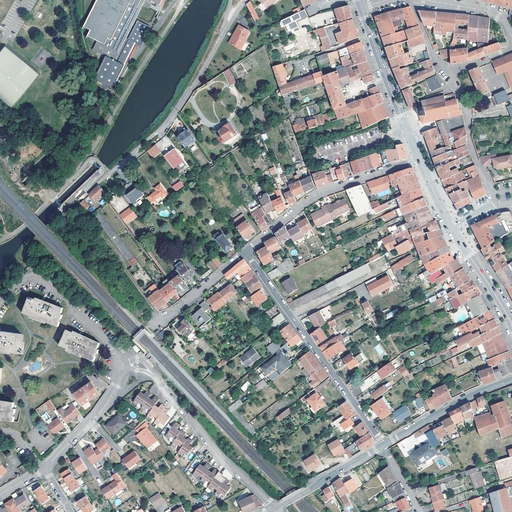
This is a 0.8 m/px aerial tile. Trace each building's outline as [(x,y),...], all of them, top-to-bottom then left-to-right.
[(92,49),(106,56),(95,79),(113,88),(135,43),(140,46),(149,27),(137,21),(133,30),(131,30),(143,6),(149,9),(153,1),(150,0),(96,0),(84,27),(90,30),(87,36),(97,41),(92,49)] [(275,0),(258,0),(266,8),(275,0)] [(254,21),(258,18),(250,1),(246,4),(254,21)] [(349,6),(335,9),(340,23),(353,19),(350,12),(349,6)] [(409,28),(418,25),(414,16),(409,6),(402,8),(405,18),(409,28)] [(405,18),(402,8),(395,10),(389,12),(395,33),(403,30),(404,30),(401,19),(405,18)] [(435,26),(436,12),(430,11),(418,10),(424,25),(435,26)] [(294,14),(281,20),(283,26),(287,24),(290,30),(292,29),(294,31),(299,29),(295,22),(295,20),(296,20),(300,18),(298,12),(294,14)] [(382,37),(395,33),(389,12),(375,16),(376,20),(380,31),(382,37)] [(454,28),(455,23),(457,14),(443,12),(436,12),(435,26),(434,33),(453,35),(453,36),(454,28)] [(466,39),(468,15),(462,14),(457,14),(455,23),(465,24),(464,29),(454,28),(453,36),(453,38),(456,38),(466,39)] [(472,15),(468,15),(466,39),(477,40),(479,16),(472,15)] [(484,17),(479,16),(477,40),(487,40),(490,18),(484,17)] [(340,23),(335,24),(336,26),(340,25),(343,31),(336,33),(340,44),(359,37),(353,19),(340,23)] [(228,43),(241,50),(246,41),(245,40),(250,31),(238,25),(228,43)] [(418,25),(409,28),(406,29),(409,39),(423,34),(418,25)] [(330,48),(324,27),(313,30),(315,35),(319,34),(322,46),(320,46),(322,51),(330,48)] [(395,33),(382,37),(383,41),(385,47),(400,42),(406,40),(407,40),(403,30),(395,33)] [(425,43),(423,34),(409,39),(407,40),(406,40),(409,46),(425,43)] [(348,47),(350,54),(363,50),(362,46),(361,42),(348,47)] [(400,42),(385,47),(387,52),(391,63),(393,68),(400,66),(413,62),(409,49),(403,50),(400,42)] [(467,53),(468,60),(501,48),(499,42),(484,47),(478,49),(467,53)] [(40,71),(6,43),(0,49),(0,100),(9,108),(24,90),(40,71)] [(467,47),(450,51),(450,53),(439,55),(442,58),(450,56),(451,64),(459,62),(468,60),(467,53),(467,47)] [(331,65),(334,63),(334,61),(340,58),(340,57),(338,50),(328,54),(330,62),(331,65)] [(357,65),(367,61),(365,55),(363,50),(350,54),(353,62),(350,63),(347,55),(344,56),(340,57),(340,58),(344,69),(346,68),(350,67),(357,65)] [(317,58),(319,66),(330,62),(328,54),(317,58)] [(504,72),(510,88),(511,87),(511,86),(511,68),(507,56),(499,59),(504,72)] [(400,66),(393,68),(397,79),(402,88),(435,73),(432,63),(430,59),(427,60),(429,68),(410,77),(406,67),(401,68),(400,66)] [(499,59),(492,62),(497,74),(504,72),(499,59)] [(367,61),(357,65),(358,69),(351,72),(350,67),(346,68),(350,81),(363,77),(371,74),(369,66),(367,61)] [(285,81),(280,65),(272,67),(279,88),(287,85),(286,84),(285,81)] [(470,71),(482,100),(491,96),(485,82),(486,81),(485,78),(484,78),(479,67),(470,71)] [(235,83),(235,82),(228,68),(223,71),(230,85),(235,83)] [(344,69),(337,72),(339,79),(337,79),(339,85),(350,81),(346,68),(344,69)] [(321,71),(309,76),(306,77),(309,85),(324,80),(323,76),(321,71)] [(325,83),(337,79),(339,79),(337,72),(323,76),(324,80),(325,83)] [(372,77),(371,74),(363,77),(365,83),(374,80),(372,77)] [(437,75),(427,80),(431,90),(441,85),(440,82),(437,75)] [(306,77),(286,84),(287,85),(279,88),(279,89),(281,95),(309,85),(306,77)] [(346,105),(339,85),(337,79),(325,83),(337,118),(357,111),(367,108),(363,99),(362,99),(346,105)] [(377,90),(376,86),(368,89),(370,96),(379,93),(377,90)] [(491,96),(495,105),(498,104),(498,105),(509,100),(511,104),(507,106),(511,116),(511,115),(511,86),(511,87),(511,88),(511,92),(507,95),(505,90),(491,96)] [(410,109),(417,106),(410,87),(403,90),(407,100),(410,109)] [(367,108),(383,102),(381,97),(379,93),(370,96),(366,98),(363,99),(367,108)] [(459,108),(456,99),(453,100),(451,94),(422,100),(423,106),(420,107),(420,108),(418,109),(418,108),(417,108),(420,117),(421,117),(422,122),(462,114),(461,109),(459,108)] [(288,96),(283,99),(288,111),(294,109),(288,96)] [(386,108),(383,102),(367,108),(357,111),(362,125),(344,131),(345,134),(363,128),(389,116),(386,108)] [(325,122),(334,119),(333,116),(329,117),(327,113),(322,114),(325,122)] [(309,128),(317,125),(315,118),(307,121),(309,128)] [(445,119),(438,122),(443,135),(450,132),(445,119)] [(302,130),(309,128),(307,121),(299,124),(302,130)] [(225,141),(237,134),(230,123),(225,126),(225,127),(219,130),(225,141)] [(299,123),(292,125),(295,132),(302,130),(299,124),(299,123)] [(426,141),(439,136),(441,136),(439,133),(437,133),(435,127),(423,131),(424,134),(426,141)] [(454,136),(449,138),(451,144),(455,142),(465,135),(464,127),(453,132),(454,136)] [(178,137),(185,147),(195,139),(188,129),(178,137)] [(448,133),(443,135),(447,146),(451,144),(449,138),(448,133)] [(465,135),(455,142),(456,147),(467,143),(466,138),(465,135)] [(430,152),(437,150),(435,143),(441,141),(439,136),(426,141),(428,147),(430,152)] [(385,150),(380,152),(384,164),(388,163),(409,158),(406,151),(405,149),(403,143),(396,145),(398,149),(385,150)] [(155,144),(147,150),(152,157),(160,151),(155,144)] [(454,149),(456,154),(468,149),(466,145),(454,149)] [(433,158),(445,152),(443,147),(437,150),(430,152),(431,155),(433,158)] [(468,149),(456,154),(458,159),(459,158),(470,154),(468,149)] [(174,168),(183,161),(175,150),(166,157),(174,168)] [(433,160),(435,163),(447,158),(449,157),(446,152),(445,152),(433,158),(433,159),(433,160)] [(376,153),(369,155),(373,167),(379,166),(380,165),(376,153)] [(369,155),(361,158),(365,170),(369,169),(373,167),(369,155)] [(493,158),(480,160),(486,167),(491,163),(494,162),(495,166),(499,171),(511,167),(511,156),(511,155),(497,157),(495,158),(493,158)] [(341,167),(346,166),(351,164),(355,174),(365,170),(361,158),(340,164),(341,167)] [(437,169),(449,163),(447,158),(435,163),(436,165),(437,169)] [(442,181),(459,172),(457,168),(451,171),(449,168),(461,162),(459,158),(458,159),(449,163),(437,169),(439,173),(440,176),(442,181)] [(343,178),(345,178),(341,167),(340,164),(335,166),(337,172),(339,180),(343,178)] [(315,186),(307,165),(304,167),(308,177),(300,180),(304,191),(310,188),(315,186)] [(341,167),(345,178),(350,176),(346,166),(341,167)] [(392,181),(397,179),(415,172),(413,168),(413,167),(398,172),(389,175),(391,181),(392,181)] [(287,178),(294,195),(299,193),(304,191),(300,180),(296,170),(294,171),(298,181),(292,184),(290,177),(287,178)] [(324,170),(312,173),(317,187),(327,184),(334,181),(332,175),(332,174),(331,172),(325,174),(324,170)] [(444,183),(446,188),(458,184),(466,181),(461,171),(459,172),(442,181),(444,183)] [(415,172),(397,179),(399,184),(403,191),(404,195),(420,187),(417,179),(415,172)] [(391,181),(389,175),(378,179),(379,181),(377,182),(376,180),(368,182),(374,194),(390,188),(388,183),(391,181)] [(466,181),(468,186),(482,181),(480,178),(479,175),(473,178),(466,181)] [(297,200),(294,195),(287,178),(280,181),(289,203),(293,202),(297,200)] [(176,191),(184,185),(180,181),(173,186),(176,191)] [(454,204),(469,196),(465,190),(469,188),(468,186),(466,181),(458,184),(461,189),(450,194),(452,199),(454,204)] [(472,194),(474,200),(481,196),(486,193),(482,181),(468,186),(469,188),(472,194)] [(287,207),(275,183),(272,184),(279,198),(272,202),(276,210),(277,212),(287,207)] [(371,204),(361,184),(346,190),(359,216),(373,209),(371,204)] [(450,194),(461,189),(458,184),(446,188),(447,191),(449,194),(450,194)] [(104,191),(98,185),(89,193),(95,200),(104,191)] [(130,208),(134,206),(132,203),(144,194),(137,186),(122,198),(130,208)] [(161,186),(155,190),(157,191),(147,198),(151,203),(153,202),(155,205),(156,204),(156,203),(157,202),(156,200),(160,198),(162,199),(167,196),(161,186)] [(420,187),(404,195),(398,198),(397,198),(401,208),(424,198),(422,191),(420,187)] [(262,194),(257,196),(265,210),(267,214),(269,213),(270,211),(271,210),(273,212),(276,210),(272,202),(268,193),(265,195),(262,194)] [(469,196),(454,204),(456,205),(457,207),(458,209),(471,202),(469,196)] [(426,201),(424,198),(401,208),(404,215),(427,206),(426,201)] [(89,206),(83,199),(77,205),(82,212),(89,206)] [(332,219),(337,217),(336,216),(349,209),(344,199),(340,201),(337,202),(331,205),(330,203),(326,205),(332,219)] [(387,203),(381,206),(375,209),(379,217),(382,216),(391,212),(387,203)] [(322,207),(323,209),(323,210),(312,216),(317,227),(332,219),(326,205),(322,207)] [(427,206),(404,215),(408,223),(410,230),(434,221),(431,215),(427,206)] [(123,213),(130,223),(138,218),(130,208),(123,213)] [(262,216),(265,214),(262,208),(251,214),(262,231),(267,226),(262,216)] [(395,210),(399,218),(404,215),(401,208),(395,210)] [(132,266),(138,262),(98,209),(93,213),(132,266)] [(511,210),(501,212),(506,219),(488,227),(495,240),(504,234),(511,230),(511,212),(511,211),(511,210)] [(382,216),(384,220),(395,215),(393,211),(391,212),(382,216)] [(488,227),(506,219),(501,212),(471,225),(475,232),(488,227)] [(130,223),(123,213),(120,215),(127,225),(130,223)] [(233,222),(244,215),(243,213),(232,220),(233,222)] [(244,215),(233,222),(245,238),(250,234),(255,230),(244,215)] [(298,225),(303,233),(313,227),(307,218),(297,224),(298,225)] [(435,220),(434,221),(410,230),(412,234),(413,237),(440,231),(438,226),(437,224),(435,220)] [(387,227),(388,227),(388,226),(386,223),(379,227),(384,237),(391,233),(387,227)] [(402,236),(410,230),(408,223),(395,228),(398,233),(395,235),(398,239),(402,236)] [(304,235),(303,233),(298,225),(293,228),(294,229),(288,232),(291,237),(294,242),(304,235)] [(288,231),(285,226),(279,230),(275,234),(276,236),(280,243),(282,242),(291,237),(288,232),(288,231)] [(476,235),(483,249),(492,242),(495,240),(488,227),(475,232),(476,235)] [(416,244),(443,237),(442,235),(441,233),(440,231),(413,237),(416,244)] [(220,235),(215,238),(226,252),(233,247),(223,233),(220,235)] [(374,256),(376,258),(395,247),(398,246),(392,235),(369,247),(374,256)] [(270,253),(272,252),(280,247),(278,244),(280,243),(276,236),(264,243),(266,247),(270,253)] [(416,244),(418,251),(445,241),(443,237),(416,244)] [(412,243),(410,239),(409,240),(405,241),(401,244),(398,246),(395,247),(398,253),(410,246),(409,244),(412,243)] [(420,256),(447,245),(445,241),(418,251),(420,256)] [(486,257),(488,260),(500,253),(504,250),(499,242),(494,245),(492,242),(483,249),(481,249),(485,255),(486,257)] [(420,256),(424,265),(450,251),(448,247),(447,245),(420,256)] [(264,265),(273,259),(272,257),(270,253),(266,247),(257,252),(264,265)] [(428,276),(438,270),(442,268),(454,260),(451,255),(450,251),(424,265),(422,267),(425,273),(418,277),(420,281),(428,276)] [(294,268),(287,255),(285,256),(286,259),(282,261),(278,254),(279,254),(278,252),(273,255),(274,256),(272,257),(273,259),(278,267),(281,274),(294,268)] [(500,253),(488,260),(491,266),(493,265),(497,271),(507,264),(500,253)] [(218,255),(213,259),(218,267),(223,263),(218,255)] [(394,273),(415,260),(411,255),(391,267),(394,273)] [(218,267),(213,259),(207,264),(213,271),(218,267)] [(237,272),(241,278),(252,270),(247,264),(244,259),(229,271),(225,275),(227,279),(237,272)] [(459,263),(457,259),(454,260),(442,268),(443,270),(445,269),(446,269),(448,272),(447,273),(441,276),(437,278),(438,280),(440,283),(447,279),(463,268),(459,263)] [(180,261),(174,265),(177,269),(183,264),(181,261),(180,261)] [(367,263),(293,300),(288,303),(292,308),(328,291),(328,290),(338,285),(341,290),(373,274),(367,263)] [(177,269),(186,281),(193,276),(184,264),(177,269)] [(511,286),(511,271),(508,264),(507,264),(497,271),(502,280),(508,288),(511,286)] [(268,274),(271,279),(281,274),(278,267),(273,270),(274,271),(268,274)] [(454,290),(456,289),(460,287),(471,279),(466,272),(463,268),(447,279),(454,290)] [(241,278),(245,283),(255,276),(253,272),(252,270),(241,278)] [(404,281),(398,270),(394,273),(400,284),(404,281)] [(439,273),(438,270),(428,276),(432,283),(438,280),(437,278),(441,276),(439,273)] [(169,281),(171,282),(178,292),(187,284),(179,274),(169,281)] [(371,296),(393,286),(388,275),(376,280),(375,278),(365,282),(371,296)] [(252,293),(262,285),(258,280),(255,276),(245,283),(252,293)] [(297,289),(290,277),(282,282),(289,294),(297,289)] [(461,292),(463,295),(465,294),(466,293),(476,287),(473,282),(471,279),(460,287),(461,289),(462,291),(461,292)] [(159,290),(167,301),(178,292),(171,282),(159,290)] [(159,290),(154,284),(148,289),(152,294),(149,297),(157,309),(167,301),(159,290)] [(219,293),(225,301),(236,293),(230,285),(219,293)] [(455,309),(464,303),(467,302),(479,295),(481,294),(478,290),(476,287),(466,293),(465,294),(463,295),(460,296),(451,301),(455,309)] [(447,294),(451,301),(460,296),(457,291),(456,289),(454,290),(448,294),(447,294)] [(258,305),(267,299),(261,290),(252,297),(258,305)] [(438,294),(440,298),(444,296),(447,294),(448,294),(446,290),(438,294)] [(219,293),(218,292),(208,299),(216,310),(226,302),(225,301),(219,293)] [(481,302),(482,301),(479,295),(467,302),(473,313),(485,306),(484,304),(483,305),(481,302)] [(35,300),(29,297),(23,313),(31,316),(31,318),(45,323),(46,322),(58,327),(60,322),(59,322),(60,318),(61,318),(63,315),(61,314),(63,308),(36,298),(35,300)] [(242,300),(238,303),(243,310),(247,307),(242,300)] [(368,301),(362,304),(368,313),(374,310),(372,308),(368,301)] [(212,310),(205,302),(200,306),(203,309),(206,312),(208,310),(210,312),(212,310)] [(464,303),(470,314),(473,313),(467,302),(464,303)] [(448,313),(453,310),(449,304),(444,307),(448,313)] [(477,317),(483,313),(488,311),(485,306),(473,313),(475,317),(477,317)] [(309,316),(316,329),(327,323),(329,322),(322,309),(309,316)] [(386,315),(388,319),(399,313),(396,309),(386,315)] [(206,316),(201,310),(192,318),(201,328),(212,319),(207,314),(206,316)] [(479,320),(477,317),(475,317),(472,319),(459,326),(464,336),(480,327),(494,319),(492,314),(490,310),(488,311),(483,313),(485,317),(479,320)] [(266,325),(270,330),(285,319),(281,313),(266,325)] [(195,331),(196,330),(186,319),(182,323),(182,324),(183,325),(182,326),(178,329),(183,334),(184,333),(187,336),(193,330),(195,331)] [(327,323),(330,327),(337,323),(335,319),(329,322),(327,323)] [(479,335),(498,326),(496,323),(495,320),(494,319),(480,327),(482,330),(478,332),(479,335)] [(279,330),(288,341),(297,335),(292,328),(289,324),(279,330)] [(499,329),(498,326),(479,335),(473,338),(465,342),(467,346),(471,344),(473,346),(482,342),(501,333),(499,329)] [(317,344),(327,337),(320,328),(311,334),(313,338),(317,344)] [(73,333),(67,330),(60,345),(67,349),(67,350),(81,357),(82,356),(94,361),(96,357),(94,356),(96,352),(97,353),(99,350),(97,349),(100,343),(74,331),(73,333)] [(0,351),(8,353),(8,351),(21,353),(22,348),(20,348),(21,344),(22,344),(23,340),(21,340),(22,334),(0,331),(0,351)] [(472,335),(471,333),(462,338),(454,343),(456,347),(458,345),(465,342),(473,338),(472,335)] [(503,338),(501,333),(482,342),(486,351),(496,346),(506,343),(503,338)] [(321,349),(323,352),(340,341),(344,338),(341,334),(337,337),(337,336),(319,347),(321,349)] [(291,346),(300,339),(297,335),(288,341),(291,346)] [(340,341),(323,352),(325,354),(328,359),(345,349),(341,343),(340,341)] [(278,349),(273,343),(268,347),(273,354),(278,349)] [(511,356),(507,346),(506,343),(496,346),(486,351),(480,354),(488,369),(492,367),(511,357),(511,356)] [(437,356),(449,350),(447,347),(435,353),(437,356)] [(247,366),(258,357),(252,349),(241,357),(247,366)] [(307,375),(309,377),(312,374),(321,367),(316,360),(309,351),(298,359),(309,374),(307,375)] [(261,368),(266,375),(276,367),(277,369),(281,373),(291,365),(281,352),(261,368)] [(363,359),(359,353),(354,357),(351,354),(343,359),(350,369),(355,365),(359,362),(363,359)] [(455,357),(450,359),(454,368),(459,366),(455,357)] [(511,357),(492,367),(497,378),(503,376),(506,375),(511,372),(511,357)] [(390,362),(377,371),(382,379),(395,369),(390,362)] [(400,371),(404,377),(407,375),(409,373),(403,366),(398,370),(399,372),(400,371)] [(276,367),(266,375),(268,376),(277,369),(276,367)] [(313,387),(328,376),(325,372),(321,367),(312,374),(316,379),(310,383),(313,387)] [(488,369),(480,372),(476,374),(478,379),(479,378),(481,378),(483,383),(487,382),(497,378),(492,367),(488,369)] [(263,379),(254,386),(258,391),(267,384),(263,379)] [(247,380),(240,388),(244,392),(251,384),(247,380)] [(349,389),(356,384),(353,380),(346,384),(349,389)] [(91,382),(75,394),(83,406),(100,394),(91,382)] [(375,399),(392,386),(388,382),(372,394),(375,399)] [(430,398),(432,402),(432,403),(435,407),(443,402),(452,398),(444,384),(433,389),(435,393),(434,393),(432,394),(432,395),(433,396),(429,398),(430,398)] [(307,399),(312,406),(310,408),(313,412),(315,411),(316,412),(325,404),(314,389),(300,399),(303,402),(307,399)] [(143,405),(149,397),(151,394),(149,392),(147,391),(145,394),(141,392),(133,402),(137,405),(139,402),(143,405)] [(381,419),(392,412),(393,411),(391,407),(393,406),(385,395),(371,405),(379,416),(381,419)] [(149,397),(143,405),(141,408),(145,411),(147,408),(151,411),(155,405),(159,399),(157,398),(155,396),(153,400),(149,397)] [(423,405),(418,396),(414,398),(419,407),(423,405)] [(479,407),(485,404),(483,396),(478,399),(470,402),(473,411),(477,410),(476,408),(479,407)] [(231,413),(243,404),(239,399),(227,408),(231,413)] [(0,421),(1,420),(14,421),(14,417),(13,416),(14,412),(15,413),(15,409),(13,409),(14,403),(0,400),(0,421)] [(56,408),(51,401),(50,401),(50,400),(46,403),(51,410),(53,410),(56,408)] [(350,406),(346,401),(338,408),(344,416),(346,419),(350,417),(356,413),(350,406)] [(490,412),(488,413),(485,413),(478,416),(474,417),(475,419),(479,435),(496,429),(511,423),(511,422),(511,421),(504,401),(491,405),(494,414),(491,415),(490,412)] [(474,416),(473,411),(470,402),(465,405),(461,407),(464,419),(474,416)] [(63,408),(58,411),(67,423),(81,413),(73,403),(69,406),(71,407),(65,411),(63,408)] [(393,411),(392,412),(398,421),(411,413),(405,403),(393,411)] [(154,416),(157,419),(165,408),(166,407),(164,406),(162,404),(159,408),(155,405),(151,411),(148,415),(152,418),(154,416)] [(335,407),(326,413),(328,416),(331,414),(330,412),(332,410),(333,411),(336,409),(335,407)] [(455,410),(449,413),(451,417),(454,424),(464,419),(461,407),(455,410)] [(166,415),(169,411),(167,410),(165,408),(157,419),(155,423),(159,425),(161,423),(165,425),(170,418),(166,415)] [(290,412),(288,408),(277,417),(280,420),(290,412)] [(119,415),(114,420),(113,418),(111,420),(112,421),(107,426),(114,434),(126,424),(119,415)] [(346,419),(340,423),(344,430),(354,423),(350,417),(346,419)] [(442,422),(448,433),(457,429),(454,424),(451,417),(442,422)] [(59,418),(48,426),(54,435),(57,433),(57,431),(59,430),(60,431),(65,427),(59,418)] [(172,437),(176,439),(181,431),(177,429),(180,425),(176,422),(166,437),(170,439),(172,437)] [(365,427),(362,422),(354,427),(358,432),(365,427)] [(442,422),(432,427),(438,438),(448,433),(442,422)] [(499,437),(511,432),(511,424),(511,423),(496,429),(499,437)] [(139,434),(147,428),(144,425),(137,431),(139,434)] [(367,429),(365,427),(358,432),(361,437),(369,432),(367,429)] [(146,443),(145,444),(149,447),(157,441),(147,428),(139,434),(137,436),(140,438),(141,437),(146,443)] [(182,447),(188,440),(184,437),(186,433),(182,430),(181,431),(176,439),(172,444),(176,447),(178,445),(182,447)] [(369,432),(361,437),(355,440),(362,450),(370,446),(376,442),(369,432)] [(188,455),(194,448),(190,445),(192,441),(188,438),(188,440),(182,447),(179,452),(183,455),(185,453),(188,455)] [(104,439),(96,446),(98,448),(103,454),(111,447),(104,439)] [(342,453),(346,451),(343,447),(339,439),(328,445),(334,455),(337,453),(340,451),(342,453)] [(435,451),(429,442),(410,454),(417,465),(421,463),(431,457),(429,455),(435,451)] [(10,445),(6,446),(11,453),(15,451),(10,445)] [(352,456),(346,446),(343,447),(346,451),(349,458),(352,456)] [(91,447),(85,452),(93,465),(105,456),(103,454),(98,448),(94,451),(91,447)] [(120,458),(114,450),(111,452),(118,460),(120,458)] [(431,457),(421,463),(421,464),(437,454),(435,451),(429,455),(431,457)] [(128,468),(135,463),(141,459),(135,452),(123,461),(128,468)] [(320,461),(315,454),(304,461),(310,471),(314,468),(314,467),(317,465),(316,464),(320,461)] [(511,456),(510,457),(495,461),(500,480),(511,475),(511,456)] [(73,463),(80,474),(88,469),(81,458),(73,463)] [(199,475),(203,478),(208,470),(211,466),(207,463),(204,467),(200,464),(193,475),(197,478),(199,475)] [(29,471),(24,465),(18,468),(23,475),(29,471)] [(379,473),(387,485),(395,479),(392,473),(388,466),(379,473)] [(475,467),(466,470),(468,475),(471,474),(472,479),(482,476),(480,471),(479,471),(478,466),(475,467)] [(69,485),(76,480),(69,469),(62,474),(69,485)] [(207,480),(211,483),(215,477),(219,472),(215,469),(212,473),(208,470),(203,478),(201,480),(205,483),(207,480)] [(225,470),(222,475),(229,480),(232,476),(225,470)] [(109,485),(102,490),(108,499),(127,487),(117,472),(113,475),(116,481),(112,484),(110,486),(109,485)] [(214,488),(218,490),(226,479),(222,476),(219,480),(215,477),(211,483),(208,487),(212,490),(214,488)] [(375,494),(381,490),(379,486),(381,485),(376,476),(363,484),(366,489),(371,487),(375,494)] [(482,476),(472,479),(476,488),(484,484),(482,476)] [(340,485),(340,486),(341,487),(345,485),(341,478),(337,481),(332,484),(335,488),(340,485)] [(230,482),(226,479),(218,490),(216,493),(220,496),(222,493),(225,496),(231,488),(227,485),(230,482)] [(76,480),(69,485),(73,492),(81,486),(77,480),(76,480)] [(394,501),(405,496),(400,487),(397,482),(388,489),(394,501)] [(430,488),(431,493),(441,490),(439,484),(430,488)] [(511,494),(511,484),(511,485),(489,493),(490,497),(494,511),(511,511),(508,496),(511,494)] [(343,489),(346,494),(349,492),(345,485),(341,487),(342,490),(343,489)] [(329,486),(323,490),(325,494),(322,496),(326,501),(335,496),(329,486)] [(34,491),(39,498),(46,493),(41,487),(34,491)] [(341,487),(336,490),(347,508),(350,507),(352,506),(349,500),(347,502),(343,495),(345,494),(346,494),(343,489),(342,490),(341,487)] [(433,496),(434,502),(443,499),(444,499),(441,490),(431,493),(433,496)] [(20,498),(16,493),(12,495),(14,499),(21,510),(30,505),(24,495),(20,498)] [(46,493),(39,498),(43,504),(50,499),(46,493)] [(160,493),(150,500),(155,507),(165,501),(160,493)] [(239,502),(243,511),(250,511),(263,505),(258,499),(254,495),(239,502)] [(484,511),(479,496),(468,500),(469,504),(470,503),(472,511),(484,511)] [(82,508),(90,503),(86,497),(78,502),(82,508)] [(407,501),(405,497),(395,502),(393,503),(395,507),(397,506),(400,511),(406,509),(409,507),(407,501)] [(19,511),(22,510),(21,510),(14,499),(10,502),(11,503),(6,506),(7,508),(9,511),(19,511)] [(434,502),(433,502),(436,511),(446,507),(443,499),(434,502)] [(90,503),(82,508),(84,511),(91,511),(95,510),(90,503)]
